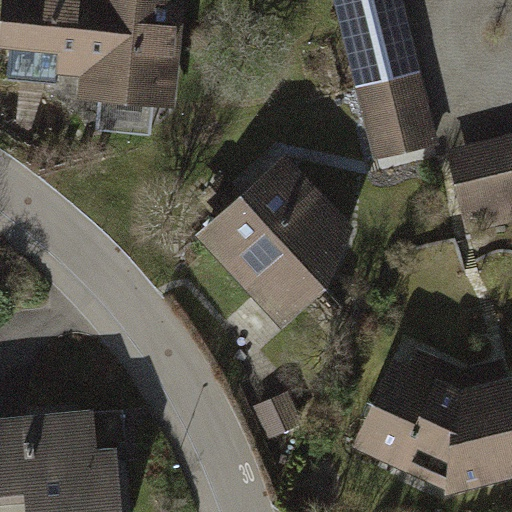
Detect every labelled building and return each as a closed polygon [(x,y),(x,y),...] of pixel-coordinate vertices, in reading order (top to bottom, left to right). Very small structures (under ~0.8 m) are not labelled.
[(15,0),(7,77),(91,86),(90,98),(123,101),(119,138),(158,142),(162,106),(183,108),(195,0),(15,0)] [(425,32),(356,48),(383,166),(452,151),(425,32)] [(511,137),(452,151),(467,220),(511,210),(511,137)] [(293,158),(205,239),(290,331),(336,289),(359,230),(293,158)] [(419,369),(404,362),(362,451),(415,477),(428,450),(462,467),(458,501),(511,484),(511,382),(475,393),(468,390),(474,377),(425,355),(419,369)] [(292,395),(256,409),(268,440),(305,425),(292,395)] [(0,504),(35,501),(35,511),(137,511),(131,449),(115,450),(111,409),(0,419),(0,504)]
